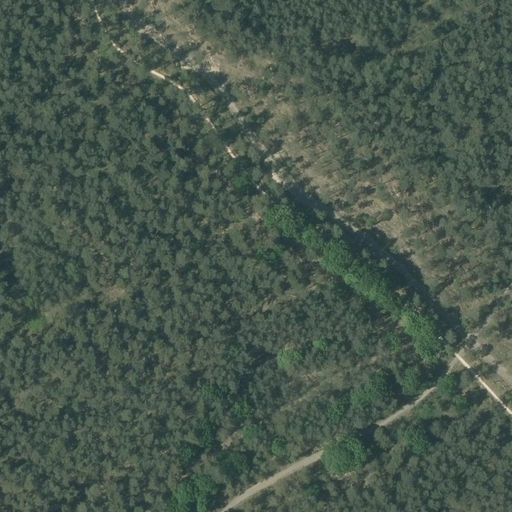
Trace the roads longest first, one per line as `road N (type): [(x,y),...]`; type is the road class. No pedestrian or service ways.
road 1 (track): [(118,0),(205,74),(276,170),(373,247),(511,381)]
road 2 (track): [(511,286),(474,344),(424,394),(224,511)]
